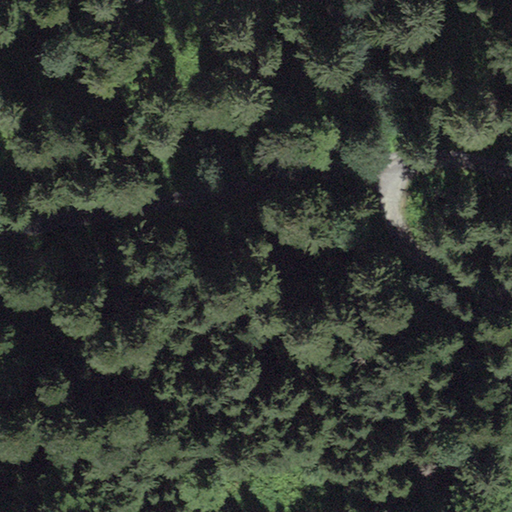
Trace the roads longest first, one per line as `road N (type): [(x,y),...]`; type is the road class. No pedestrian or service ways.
road 1 (track): [(0,233),(389,163)]
road 2 (track): [(389,163),(420,253),(511,290)]
road 3 (track): [(389,163),(431,159),(511,178)]
